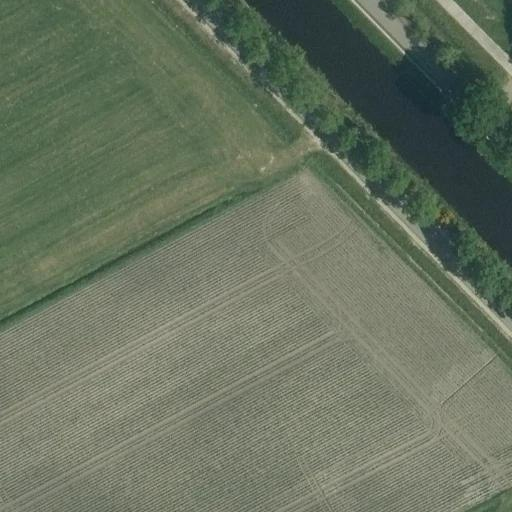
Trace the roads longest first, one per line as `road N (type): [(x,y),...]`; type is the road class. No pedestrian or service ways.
road 1 (unclassified): [(511,321),(194,0)]
road 2 (secondary): [(511,144),(370,0)]
